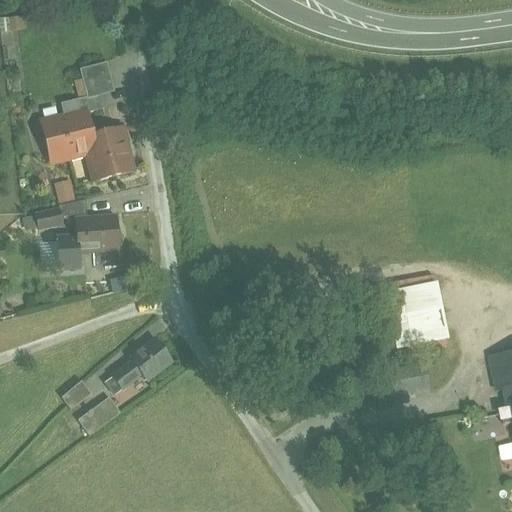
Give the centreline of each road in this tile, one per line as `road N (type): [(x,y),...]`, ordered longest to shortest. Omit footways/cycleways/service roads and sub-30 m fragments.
road 1 (residential): [(139,45),(185,298),(236,393),(317,511)]
road 2 (trunk): [(268,0),(354,37),(436,36)]
